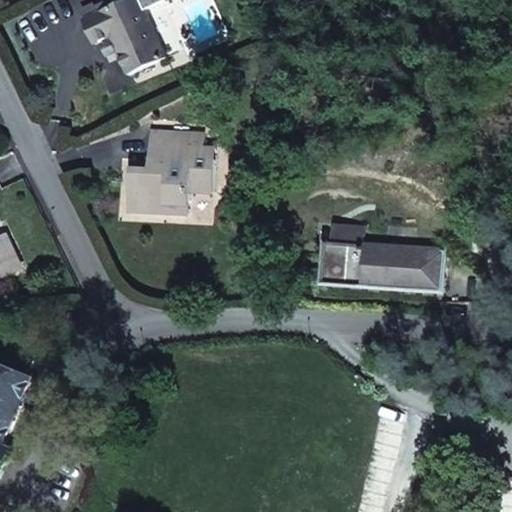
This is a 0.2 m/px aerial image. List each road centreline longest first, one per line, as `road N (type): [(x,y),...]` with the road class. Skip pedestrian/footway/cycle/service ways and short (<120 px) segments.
road 1 (residential): [(122,343),(192,322),(511,330)]
road 2 (residential): [(122,343),(0,92)]
road 3 (unknown): [(327,324),(381,374),(424,400),(494,424),(504,440)]
road 4 (residential): [(29,511),(83,379),(122,343)]
